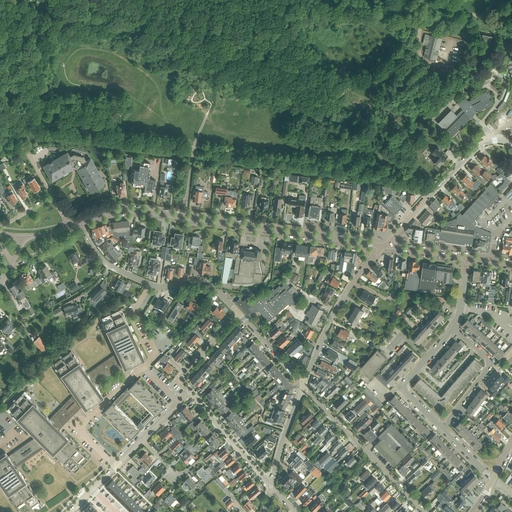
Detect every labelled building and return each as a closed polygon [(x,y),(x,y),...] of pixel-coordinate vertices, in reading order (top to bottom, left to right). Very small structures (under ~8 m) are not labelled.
[(437,60),(442,39),(425,35),(423,44),(427,45),(424,57),(437,60)] [(220,99),(224,90),(216,86),(208,105),(220,110),(224,101),(220,99)] [(486,92),(479,96),(469,101),(464,97),(458,103),(464,108),(457,115),(451,110),(438,123),(444,129),(445,128),(447,130),(446,131),(452,136),(473,115),(477,111),(478,111),(492,104),(490,102),(488,98),(490,97),(488,93),(487,94),(486,92)] [(432,153),(435,155),(431,159),(437,165),(441,161),(443,163),(448,157),(440,150),(440,151),(437,148),(435,151),(434,150),(432,153)] [(90,190),(92,189),(93,191),(101,186),(102,185),(102,183),(104,182),(101,176),(103,175),(101,172),(100,170),(98,171),(90,158),(86,161),(83,156),(74,154),(69,156),(67,152),(66,152),(65,153),(63,154),(63,155),(59,157),(54,160),(53,158),(51,159),(48,161),(49,163),(48,163),(43,166),(47,173),(49,176),(50,178),(51,180),(52,180),(54,179),(73,168),(77,169),(88,188),(89,190),(90,190)] [(485,156),(481,160),(484,163),(484,164),(486,166),(489,164),(492,167),(495,165),(491,161),(492,161),(489,158),(488,159),(485,156)] [(149,179),(150,167),(150,163),(144,162),(140,161),(139,170),(133,169),(132,176),(131,179),(132,179),(132,184),(137,184),(137,183),(140,184),(140,187),(142,187),(143,186),(145,187),(144,192),(148,192),(147,193),(152,194),(153,190),(154,190),(155,187),(156,180),(149,179)] [(475,166),(472,169),(474,172),(473,173),(476,176),(479,173),(487,180),(490,177),(492,179),(494,177),(487,171),(486,173),(484,174),(483,173),(481,171),(482,170),(478,166),(477,167),(475,166)] [(505,170),(498,176),(499,178),(501,176),(505,181),(503,183),(506,186),(511,181),(509,178),(511,176),(511,167),(507,172),(505,170)] [(161,181),(159,195),(166,196),(167,192),(170,192),(171,184),(167,184),(166,187),(164,187),(164,186),(163,186),(164,181),(166,174),(162,173),(161,181)] [(472,185),(475,189),(481,184),(477,180),(474,183),(466,175),(462,179),(464,182),(464,183),(469,188),(472,185)] [(36,190),(37,190),(40,188),(40,187),(34,178),(32,179),(30,176),(23,180),(26,183),(28,182),(33,191),(36,190)] [(25,187),(22,182),(15,186),(22,198),(23,199),(24,199),(26,198),(26,197),(26,196),(25,194),(27,193),(24,188),(25,187)] [(125,193),(124,188),(125,188),(124,182),(117,183),(117,185),(116,185),(116,190),(117,189),(118,195),(119,195),(119,197),(120,197),(122,197),(122,196),(122,194),(123,194),(123,193),(125,193)] [(472,246),(473,246),(476,226),(475,226),(472,225),(475,221),(475,220),(475,219),(476,220),(478,218),(477,217),(486,207),(487,208),(488,208),(500,196),(498,194),(500,192),(491,184),(462,215),(460,213),(457,216),(457,218),(456,218),(465,222),(462,243),(464,243),(470,244),(472,244),(472,246)] [(384,202),(386,204),(395,213),(402,206),(396,201),(390,195),(391,193),(391,192),(392,186),(383,185),(381,200),(384,202)] [(454,193),(456,196),(456,195),(461,200),(463,197),(465,199),(467,196),(471,200),(474,197),(468,191),(465,194),(461,190),(462,190),(459,187),(459,188),(456,185),(452,190),(454,192),(454,193)] [(194,190),(193,200),(202,202),(202,197),(207,197),(208,192),(203,191),(204,187),(196,186),(196,190),(194,190)] [(227,190),(227,188),(217,186),(216,193),(226,195),(226,196),(225,201),(227,201),(226,205),(227,205),(226,206),(228,207),(229,207),(231,207),(231,206),(235,207),(237,198),(237,197),(237,191),(227,190)] [(5,194),(11,204),(17,201),(11,190),(5,194)] [(408,190),(408,196),(404,195),(402,194),(399,197),(403,200),(407,201),(413,202),(415,191),(408,190)] [(314,218),(317,218),(319,218),(322,198),(317,197),(317,195),(314,193),(312,196),(309,216),(311,217),(314,218)] [(250,204),(252,204),(254,195),(243,194),(242,206),(249,207),(250,204)] [(300,195),(299,200),(298,200),(297,206),(296,215),(303,216),(304,208),(305,208),(306,201),(306,196),(300,195)] [(449,198),(446,195),(442,200),(445,203),(445,204),(446,204),(452,210),(456,205),(451,200),(452,199),(449,197),(449,198)] [(263,197),(263,200),(261,200),(260,208),(268,209),(269,201),(267,200),(267,197),(263,197)] [(283,199),(276,198),(274,210),(281,211),(283,199)] [(440,208),(442,206),(435,200),(432,202),(432,203),(429,206),(432,210),(433,209),(435,211),(439,207),(440,208)] [(385,229),(386,228),(387,229),(388,224),(387,224),(387,221),(388,222),(390,222),(395,217),(394,215),(380,202),(379,203),(374,227),(380,228),(380,230),(385,231),(385,229)] [(361,216),(360,216),(360,214),(363,214),(364,204),(359,204),(358,216),(354,215),(353,224),(356,225),(356,224),(359,224),(361,216)] [(371,217),(373,217),(374,212),(376,212),(378,207),(375,206),(373,210),(364,209),(363,216),(366,216),(365,225),(370,226),(371,217)] [(332,220),(333,221),(334,213),(337,213),(337,208),(332,207),(331,209),(329,208),(328,212),(326,220),(327,220),(327,221),(332,222),(332,220)] [(344,222),(346,223),(348,210),(342,209),(342,213),(340,213),(338,222),(340,222),(340,223),(344,224),(344,222)] [(425,226),(434,217),(427,211),(419,220),(425,226)] [(462,243),(465,222),(456,218),(442,223),(439,239),(442,240),(462,243)] [(421,229),(421,226),(416,221),(415,220),(409,227),(410,227),(410,228),(421,229)] [(109,223),(110,226),(112,235),(118,239),(119,237),(130,241),(130,238),(132,238),(132,235),(129,235),(128,221),(109,223)] [(103,225),(98,226),(101,235),(102,235),(103,238),(107,236),(107,237),(112,235),(110,226),(106,227),(105,224),(103,225)] [(94,238),(101,235),(98,226),(94,228),(92,229),(93,232),(92,232),(94,238)] [(133,229),(132,235),(132,238),(135,239),(136,235),(143,236),(145,228),(138,226),(137,229),(133,229)] [(490,241),(491,233),(476,226),(473,246),(475,246),(474,247),(480,248),(486,249),(487,242),(490,242),(490,241)] [(426,239),(435,241),(435,239),(439,240),(441,230),(426,227),(424,237),(426,237),(426,239)] [(423,230),(421,230),(421,229),(410,228),(409,228),(407,230),(409,234),(411,239),(415,240),(414,241),(421,242),(423,230)] [(162,231),(157,230),(158,230),(155,229),(155,230),(154,230),(152,243),(160,244),(160,242),(163,243),(164,236),(162,235),(162,231)] [(502,245),(501,251),(501,252),(502,252),(511,253),(511,229),(511,231),(510,232),(509,234),(505,232),(502,239),(503,240),(502,243),(502,245)] [(175,233),(174,237),(171,237),(170,244),(173,244),(173,246),(181,247),(183,234),(175,233)] [(194,245),(198,245),(199,237),(193,236),(192,238),(189,237),(188,246),(194,247),(194,245)] [(217,259),(223,260),(224,253),(221,252),(223,240),(220,240),(220,239),(217,239),(217,240),(216,240),(216,244),(212,244),(212,248),(219,249),(217,259)] [(106,254),(114,247),(112,246),(114,244),(111,241),(108,243),(107,241),(100,247),(106,254)] [(228,244),(227,251),(229,251),(238,252),(239,248),(238,248),(239,243),(238,243),(237,242),(236,241),(235,242),(232,242),(231,244),(228,244)] [(293,244),(286,244),(287,243),(284,242),(283,243),(282,248),(276,248),(275,260),(281,261),(282,254),(284,254),(286,253),(286,252),(290,253),(290,252),(292,253),(293,244)] [(296,254),(301,255),(301,258),(305,258),(305,262),(308,263),(308,261),(309,255),(309,252),(307,252),(308,246),(297,244),(296,254)] [(114,247),(106,254),(112,261),(119,255),(118,253),(120,251),(118,249),(119,248),(116,245),(114,247)] [(170,254),(171,248),(162,246),(160,258),(165,259),(165,260),(171,261),(172,254),(170,254)] [(310,255),(309,255),(308,261),(313,262),(314,256),(317,257),(317,254),(323,255),(324,248),(311,246),(310,255)] [(128,248),(127,253),(130,254),(128,263),(138,266),(139,262),(138,262),(139,259),(137,258),(138,254),(139,255),(140,252),(135,250),(136,247),(129,247),(128,248)] [(328,258),(336,259),(337,250),(329,249),(328,258)] [(242,254),(241,258),(257,260),(260,261),(261,251),(253,250),(253,251),(250,251),(242,250),(242,254)] [(68,256),(72,263),(76,261),(80,266),(87,262),(85,258),(81,261),(76,251),(68,256)] [(229,252),(226,252),(224,262),(223,262),(223,265),(221,265),(219,266),(219,267),(220,269),(222,269),(220,286),(225,287),(232,289),(232,285),(234,285),(236,285),(238,285),(239,285),(241,285),(243,286),(246,286),(247,286),(251,285),(256,285),(258,284),(259,283),(262,283),(263,274),(260,273),(259,269),(258,265),(257,260),(241,258),(242,254),(238,254),(238,252),(229,251),(229,252)] [(342,252),(339,270),(343,271),(343,273),(349,276),(353,271),(353,269),(354,270),(356,253),(351,252),(345,251),(345,252),(342,252)] [(204,273),(209,274),(210,267),(205,266),(206,262),(202,261),(202,259),(194,258),(193,264),(198,265),(197,269),(199,269),(198,272),(204,273)] [(406,260),(399,259),(399,264),(398,264),(397,266),(398,266),(398,267),(400,267),(400,270),(402,270),(403,268),(405,268),(406,263),(405,263),(406,260)] [(155,274),(156,270),(159,271),(160,263),(157,263),(157,261),(149,260),(148,273),(155,274)] [(404,289),(418,290),(419,282),(422,262),(410,260),(408,273),(406,272),(405,276),(405,278),(408,278),(408,280),(406,279),(404,289)] [(433,294),(434,292),(437,267),(436,267),(436,264),(423,262),(419,292),(433,294)] [(376,274),(379,277),(382,274),(380,271),(382,269),(376,264),(372,268),(377,273),(376,274)] [(57,277),(53,271),(50,273),(46,265),(38,270),(41,275),(38,277),(41,282),(45,280),(52,276),(53,279),(57,277)] [(434,292),(442,293),(442,286),(445,266),(437,265),(437,267),(434,292)] [(453,275),(452,274),(453,267),(445,266),(442,286),(450,287),(451,282),(452,282),(452,278),(453,275)] [(175,269),(170,268),(170,270),(166,269),(165,273),(167,273),(166,277),(172,278),(172,274),(174,274),(175,269)] [(33,285),(34,287),(37,285),(35,280),(33,281),(27,271),(20,276),(25,286),(24,286),(26,290),(33,285)] [(370,271),(366,275),(374,282),(376,280),(379,283),(381,281),(378,278),(370,271)] [(483,282),(490,283),(492,272),(484,271),(483,276),(481,276),(480,281),(483,282)] [(290,280),(295,283),(299,276),(294,273),(290,280)] [(330,283),(337,287),(340,281),(336,279),(336,278),(331,276),(330,279),(329,279),(327,281),(330,283)] [(511,288),(511,282),(509,282),(509,277),(503,276),(502,285),(508,286),(507,291),(511,291),(511,288)] [(311,292),(317,280),(310,277),(304,288),(311,292)] [(117,291),(121,293),(126,285),(118,280),(113,288),(117,290),(117,291)] [(73,292),(79,289),(77,286),(75,282),(68,286),(71,290),(71,289),(73,292)] [(240,298),(236,301),(248,315),(252,311),(252,312),(259,311),(260,310),(269,320),(268,321),(269,321),(278,313),(281,311),(288,304),(290,305),(296,300),(293,297),(299,292),(293,286),(291,288),(286,283),(281,287),(280,286),(275,290),(273,288),(264,297),(262,294),(253,302),(252,303),(247,297),(243,301),(240,298)] [(25,295),(21,290),(18,291),(14,285),(12,286),(10,285),(9,286),(9,287),(8,288),(13,296),(16,294),(19,299),(25,308),(30,305),(24,296),(25,295)] [(496,287),(490,286),(488,302),(494,303),(496,287)] [(97,289),(90,297),(96,302),(103,295),(106,292),(101,287),(98,290),(97,289)] [(322,293),(321,296),(329,301),(334,291),(327,287),(324,294),(322,293)] [(362,293),(359,298),(366,302),(371,305),(375,297),(364,290),(362,293)] [(212,298),(209,303),(211,304),(213,306),(223,315),(226,312),(222,309),(223,308),(221,306),(220,307),(218,305),(217,306),(213,303),(215,300),(212,298)] [(158,307),(164,310),(169,303),(163,299),(161,301),(158,299),(153,306),(157,308),(158,307)] [(167,318),(173,322),(184,305),(178,301),(167,318)] [(195,313),(197,311),(198,312),(201,308),(198,306),(199,305),(195,303),(195,304),(191,301),(188,307),(187,306),(186,308),(190,312),(187,316),(191,319),(195,313)] [(220,318),(223,315),(213,306),(211,304),(209,303),(206,305),(208,307),(210,305),(213,307),(211,309),(213,311),(220,318)] [(306,315),(310,317),(308,321),(305,320),(304,323),(306,324),(306,323),(308,324),(309,322),(310,322),(310,323),(311,324),(312,324),(313,323),(318,326),(319,322),(318,322),(324,310),(322,309),(323,307),(318,304),(317,307),(313,304),(309,311),(308,311),(306,315)] [(82,314),(80,307),(77,308),(76,306),(74,307),(73,305),(63,308),(65,314),(71,312),(75,322),(79,320),(77,316),(82,314)] [(34,313),(30,306),(26,309),(30,315),(34,313)] [(356,307),(352,313),(359,318),(363,311),(367,314),(369,310),(363,306),(361,310),(356,307)] [(62,313),(59,307),(52,311),(55,317),(62,313)] [(137,348),(133,339),(134,338),(132,334),(131,335),(129,330),(130,329),(128,325),(127,326),(125,322),(126,321),(123,313),(121,314),(119,309),(111,313),(110,311),(108,312),(109,314),(101,317),(104,322),(102,323),(106,331),(107,330),(109,334),(108,335),(110,339),(111,338),(113,343),(112,344),(114,348),(115,347),(117,351),(115,352),(116,353),(85,374),(83,371),(84,370),(82,366),(80,367),(77,363),(79,362),(74,355),(72,356),(69,352),(63,357),(62,355),(59,357),(60,358),(54,363),(57,367),(55,368),(60,375),(62,374),(64,378),(63,379),(65,383),(67,382),(70,386),(68,387),(71,390),(72,389),(75,393),(74,394),(49,419),(46,416),(45,417),(38,410),(39,409),(36,406),(35,407),(31,404),(32,402),(29,399),(31,398),(24,391),(22,394),(21,394),(15,400),(14,399),(12,400),(14,402),(8,408),(11,411),(10,413),(16,419),(17,417),(21,421),(20,422),(23,425),(24,424),(31,431),(30,432),(35,437),(6,457),(3,453),(0,455),(0,481),(2,483),(0,485),(5,491),(6,490),(12,499),(11,500),(13,503),(15,502),(18,506),(16,507),(19,511),(20,510),(21,511),(32,511),(30,509),(32,508),(34,511),(41,506),(43,505),(40,502),(39,503),(36,499),(37,498),(35,494),(33,495),(31,491),(32,490),(30,486),(28,488),(22,479),(24,478),(19,471),(17,472),(14,468),(45,447),(49,451),(50,450),(58,457),(56,459),(59,462),(61,460),(64,464),(63,465),(66,468),(67,467),(71,470),(70,472),(73,475),(74,473),(74,474),(80,467),(77,464),(78,463),(82,466),(88,460),(89,458),(86,455),(84,457),(81,453),(82,452),(79,449),(78,450),(74,447),(76,445),(73,442),(71,444),(64,436),(65,435),(59,429),(63,425),(71,417),(69,416),(71,415),(73,414),(72,413),(80,407),(82,406),(83,405),(86,409),(102,398),(99,393),(100,392),(95,385),(94,387),(91,383),(92,382),(121,368),(122,366),(122,364),(123,364),(125,368),(143,360),(141,355),(142,355),(139,347),(137,348)] [(436,313),(434,316),(440,321),(444,317),(438,311),(436,309),(434,312),(436,313)] [(359,326),(355,324),(359,318),(352,313),(348,320),(353,323),(351,326),(357,330),(357,329),(360,331),(361,328),(359,327),(359,326)] [(3,321),(0,323),(0,327),(3,330),(7,334),(11,330),(15,326),(10,320),(6,316),(2,320),(3,321)] [(436,326),(440,321),(434,316),(430,320),(436,326)] [(201,320),(205,323),(209,326),(213,322),(209,318),(207,321),(204,317),(201,320)] [(277,325),(269,332),(272,335),(283,325),(285,323),(282,320),(279,323),(279,324),(277,325)] [(291,326),(296,330),(300,323),(294,320),(291,326)] [(430,320),(425,325),(432,330),(436,326),(430,320)] [(462,326),(466,330),(472,324),(467,320),(462,326)] [(194,333),(200,326),(205,331),(209,326),(205,323),(202,326),(200,324),(199,326),(198,325),(192,331),(194,333)] [(472,324),(466,330),(471,334),(476,328),(472,324)] [(283,325),(272,335),(274,338),(286,328),(283,325)] [(304,334),(310,338),(313,331),(310,329),(310,328),(305,325),(304,328),(307,329),(304,334)] [(427,335),(432,330),(425,325),(421,329),(418,326),(427,335)] [(239,336),(244,340),(246,342),(247,340),(248,339),(245,337),(244,337),(242,336),(245,332),(244,332),(242,330),(238,326),(234,331),(240,336),(239,336)] [(417,334),(423,340),(427,335),(418,326),(414,331),(417,334)] [(471,334),(476,339),(481,332),(476,328),(471,334)] [(341,329),(337,335),(341,338),(341,339),(347,342),(348,340),(350,342),(353,337),(348,334),(349,333),(347,331),(346,332),(341,329)] [(239,336),(240,336),(234,331),(230,335),(236,340),(239,336)] [(481,332),(476,339),(480,343),(486,336),(481,332)] [(200,337),(196,333),(192,338),(196,342),(200,337)] [(277,341),(280,344),(289,335),(287,333),(285,335),(285,334),(277,341)] [(419,344),(423,340),(417,334),(413,338),(419,344)] [(230,335),(226,340),(232,345),(236,340),(230,335)] [(290,340),(290,339),(292,338),(289,335),(280,344),(283,347),(290,340)] [(480,343),(485,347),(490,340),(486,336),(480,343)] [(39,337),(34,342),(43,351),(48,347),(39,337)] [(196,342),(192,338),(189,341),(187,339),(185,340),(184,340),(183,341),(182,343),(179,346),(181,348),(186,342),(188,343),(192,346),(196,342)] [(292,355),(297,349),(301,352),(308,344),(302,339),(300,341),(297,339),(290,347),(291,347),(292,348),(289,351),(292,355)] [(223,345),(221,347),(226,351),(230,356),(232,354),(230,352),(232,351),(229,348),(232,345),(226,340),(222,344),(223,345)] [(340,345),(343,347),(344,345),(341,343),(340,343),(334,340),(331,345),(338,349),(340,345)] [(458,343),(456,341),(452,346),(458,351),(464,344),(460,340),(458,343)] [(490,340),(485,347),(490,351),(495,344),(490,340)] [(241,351),(237,355),(239,357),(243,352),(243,353),(247,348),(248,348),(248,347),(251,345),(248,342),(241,351)] [(251,345),(248,347),(252,352),(258,347),(254,342),(251,345)] [(490,351),(494,355),(500,349),(495,344),(490,351)] [(448,350),(452,354),(454,356),(458,351),(452,346),(448,350)] [(218,349),(214,353),(221,359),(223,358),(222,357),(224,354),(226,351),(221,347),(219,349),(218,349)] [(252,352),(249,355),(250,357),(254,354),(256,356),(262,351),(258,347),(252,352)] [(181,351),(179,353),(183,357),(187,352),(183,349),(182,349),(181,348),(180,350),(181,351)] [(333,362),(338,355),(329,349),(324,357),(333,362)] [(377,349),(361,368),(370,376),(386,358),(377,349)] [(494,355),(499,359),(501,357),(503,355),(505,353),(500,349),(494,355)] [(293,356),(298,360),(303,354),(298,350),(293,356)] [(454,356),(452,354),(448,350),(443,355),(450,361),(454,356)] [(256,356),(253,358),(257,363),(266,355),(262,351),(256,356)] [(412,352),(407,357),(413,363),(418,358),(412,352)] [(175,358),(179,361),(183,357),(179,353),(176,356),(175,355),(173,357),(174,358),(175,358)] [(216,363),(220,358),(221,360),(221,359),(214,353),(210,358),(211,358),(209,361),(214,365),(216,363)] [(163,367),(169,372),(173,368),(166,362),(169,358),(164,355),(159,360),(165,365),(163,367)] [(257,363),(256,364),(260,369),(260,368),(262,370),(266,367),(271,363),(269,360),(270,360),(266,355),(257,363)] [(443,355),(439,360),(446,365),(450,361),(443,355)] [(409,367),(413,363),(407,357),(403,361),(409,367)] [(442,396),(420,378),(414,386),(435,405),(438,401),(443,405),(448,400),(451,403),(483,365),(475,358),(442,396)] [(439,360),(435,365),(442,370),(443,371),(445,369),(444,368),(446,365),(439,360)] [(207,362),(203,367),(208,372),(212,367),(214,365),(209,361),(207,363),(207,362)] [(322,361),(320,365),(334,373),(336,368),(335,368),(336,366),(333,364),(332,366),(322,361)] [(349,361),(346,366),(353,371),(356,366),(349,361)] [(403,361),(399,366),(405,372),(409,367),(403,361)] [(266,367),(262,370),(268,377),(270,375),(278,369),(274,364),(273,365),(271,363),(266,367)] [(431,369),(437,375),(442,370),(435,365),(431,369)] [(399,366),(395,370),(401,376),(405,372),(399,366)] [(204,376),(208,372),(203,367),(199,371),(204,376)] [(278,369),(270,375),(272,377),(274,376),(276,378),(282,373),(278,369)] [(318,369),(316,373),(323,377),(322,380),(325,382),(325,383),(325,382),(323,384),(326,387),(328,384),(331,380),(327,378),(328,375),(327,375),(328,373),(318,369)] [(397,381),(401,376),(395,370),(391,375),(397,381)] [(199,371),(195,376),(202,382),(206,378),(204,377),(204,376),(199,371)] [(510,379),(506,375),(503,377),(496,371),(490,377),(491,378),(485,383),(492,390),(489,393),(493,397),(498,392),(496,390),(500,386),(499,385),(503,381),(505,384),(510,379)] [(276,378),(274,380),(277,385),(285,377),(282,373),(276,378)] [(392,385),(397,381),(391,375),(386,380),(387,381),(389,382),(392,385)] [(201,381),(202,382),(195,376),(191,380),(197,385),(201,381)] [(352,381),(347,376),(343,380),(349,385),(352,381)] [(277,385),(274,387),(277,390),(279,388),(281,390),(286,389),(294,387),(289,382),(285,377),(277,385)] [(312,383),(320,390),(323,386),(316,379),(312,383)] [(129,388),(133,392),(151,410),(156,415),(164,407),(162,405),(163,404),(159,400),(158,401),(156,400),(157,399),(154,395),(153,396),(151,394),(152,393),(146,387),(145,388),(143,386),(144,385),(140,382),(139,383),(137,380),(129,388)] [(331,395),(332,396),(339,388),(335,384),(332,382),(328,387),(330,389),(325,394),(328,398),(331,395)] [(251,393),(253,391),(253,390),(248,384),(245,386),(251,393)] [(212,389),(206,394),(210,399),(220,391),(220,390),(218,389),(217,389),(214,386),(212,388),(212,389)] [(118,407),(133,392),(129,388),(128,387),(113,403),(118,407)] [(290,400),(292,394),(291,394),(294,387),(286,389),(285,391),(283,395),(281,394),(281,396),(283,397),(290,400)] [(481,389),(477,394),(484,400),(488,395),(481,389)] [(210,399),(214,403),(223,396),(224,395),(220,391),(210,399)] [(480,405),(484,400),(477,394),(473,399),(480,405)] [(227,400),(223,396),(214,403),(218,408),(227,400)] [(334,404),(339,410),(348,402),(342,396),(334,404)] [(356,414),(355,414),(357,412),(360,415),(364,411),(373,402),(367,396),(352,411),(351,410),(345,415),(350,420),(353,417),(354,418),(355,417),(355,416),(355,415),(356,414)] [(389,402),(393,406),(399,401),(395,396),(389,402)] [(281,403),(280,405),(286,408),(287,405),(290,400),(283,397),(280,402),(281,403)] [(473,399),(470,404),(477,410),(480,405),(473,399)] [(399,401),(393,406),(398,411),(403,405),(399,401)] [(373,402),(369,407),(375,413),(380,409),(374,402),(373,402)] [(136,426),(118,407),(113,403),(105,410),(107,413),(106,414),(110,417),(111,416),(112,418),(111,419),(115,423),(116,422),(118,423),(117,424),(123,431),(124,430),(126,432),(125,433),(129,436),(130,435),(132,437),(140,430),(136,426)] [(224,415),(231,409),(229,406),(227,407),(224,403),(218,408),(222,412),(224,415)] [(473,414),(477,410),(470,404),(466,409),(473,414)] [(274,410),(273,412),(283,416),(285,411),(285,410),(286,408),(280,405),(279,405),(278,408),(277,411),(274,410)] [(408,409),(403,405),(398,411),(402,415),(408,409)] [(180,415),(178,417),(180,420),(190,411),(186,406),(178,413),(180,415)] [(502,406),(499,409),(502,412),(502,413),(504,415),(503,417),(510,424),(511,422),(511,417),(507,413),(505,410),(506,409),(502,406)] [(231,409),(224,415),(226,417),(225,417),(229,422),(238,415),(232,408),(231,409)] [(412,414),(408,409),(402,415),(406,420),(412,414)] [(309,424),(314,419),(311,417),(314,415),(309,410),(300,419),(304,424),(302,426),(304,428),(309,424)] [(150,411),(136,426),(140,430),(141,431),(155,416),(150,411)] [(190,411),(180,420),(181,422),(184,420),(187,418),(191,423),(193,421),(191,419),(194,416),(190,411)] [(368,415),(364,411),(360,415),(358,417),(362,421),(356,427),(359,430),(363,427),(364,428),(372,421),(367,416),(368,415)] [(273,412),(272,415),(270,419),(274,420),(274,419),(281,422),(283,416),(273,412)] [(406,420),(411,424),(416,418),(412,414),(406,420)] [(238,415),(229,422),(233,427),(239,421),(241,419),(240,417),(238,415)] [(315,420),(314,419),(309,424),(310,425),(307,427),(312,432),(321,423),(317,418),(315,420)] [(416,418),(411,424),(415,428),(421,423),(416,418)] [(503,428),(503,427),(504,425),(499,419),(497,421),(495,418),(492,421),(500,429),(501,429),(503,428)] [(239,421),(233,427),(236,431),(244,425),(245,423),(241,419),(239,421)] [(371,426),(374,429),(380,424),(376,420),(371,426)] [(191,423),(189,424),(188,425),(190,427),(191,426),(194,429),(196,427),(199,430),(205,425),(201,421),(196,425),(193,421),(191,423)] [(259,423),(257,421),(248,428),(250,430),(259,423)] [(455,428),(459,432),(465,426),(461,422),(455,428)] [(415,428),(419,433),(425,427),(421,423),(415,428)] [(382,439),(375,446),(394,465),(413,446),(391,424),(379,436),(382,439)] [(179,431),(174,425),(170,428),(176,434),(179,431)] [(208,430),(209,430),(205,425),(199,430),(195,433),(197,435),(199,433),(200,432),(203,435),(203,434),(205,437),(210,432),(208,430)] [(244,425),(236,431),(240,435),(247,429),(244,425)] [(324,437),(323,435),(328,430),(324,425),(318,431),(315,434),(319,438),(317,439),(313,442),(316,445),(324,437)] [(465,426),(459,432),(463,437),(469,431),(465,426)] [(419,433),(424,437),(430,432),(425,427),(419,433)] [(159,436),(165,441),(172,434),(166,429),(159,436)] [(374,439),(374,438),(376,435),(371,429),(368,432),(367,432),(364,435),(371,442),(374,439)] [(492,435),(497,440),(502,436),(496,430),(495,431),(494,429),(491,432),(492,434),(492,435)] [(248,438),(245,441),(249,446),(258,439),(260,437),(257,433),(256,434),(253,430),(248,434),(250,436),(248,438)] [(180,437),(183,434),(180,431),(174,437),(177,439),(170,446),(175,451),(183,444),(181,443),(183,440),(180,437)] [(463,437),(468,441),(474,435),(469,431),(463,437)] [(212,435),(210,432),(205,437),(202,439),(204,442),(207,439),(211,444),(217,439),(212,434),(212,435)] [(328,447),(332,443),(330,442),(335,437),(331,433),(325,438),(327,440),(324,444),(325,446),(321,450),(323,452),(328,447)] [(298,445),(305,438),(301,434),(293,441),(298,445)] [(429,440),(434,444),(440,438),(435,434),(429,440)] [(468,441),(472,445),(478,439),(474,435),(468,441)] [(444,443),(440,438),(434,444),(438,449),(444,443)] [(211,444),(208,446),(213,452),(216,449),(215,448),(220,443),(217,439),(211,444)] [(483,444),(478,439),(472,445),(477,450),(483,444)] [(330,451),(332,453),(342,444),(338,440),(332,445),(334,447),(330,451)] [(267,444),(264,442),(257,448),(259,450),(255,454),(261,461),(267,456),(266,454),(269,452),(264,446),(267,444)] [(304,443),(298,449),(301,452),(307,446),(304,443)] [(438,449),(436,451),(440,455),(442,453),(448,447),(444,443),(438,449)] [(337,458),(335,459),(337,462),(340,460),(343,457),(349,451),(345,447),(339,452),(341,455),(338,457),(337,458)] [(448,447),(442,453),(447,458),(453,452),(448,447)] [(222,449),(214,455),(217,458),(221,463),(223,461),(222,459),(229,453),(225,449),(223,450),(222,449)] [(194,456),(188,450),(181,457),(187,463),(194,456)] [(324,466),(333,457),(327,451),(315,464),(320,469),(320,468),(324,465),(324,466)] [(449,464),(451,462),(457,456),(453,452),(447,458),(448,460),(447,461),(449,464)] [(142,466),(140,468),(145,472),(150,467),(147,465),(152,460),(145,453),(140,459),(143,462),(140,465),(142,466)] [(293,458),(294,459),(289,463),(296,469),(304,461),(297,454),(293,458)] [(398,470),(404,475),(410,469),(406,466),(408,464),(407,464),(414,457),(410,454),(402,462),(404,464),(398,470)] [(355,464),(354,463),(357,460),(357,458),(356,457),(355,458),(353,455),(346,461),(347,462),(344,464),(343,463),(341,465),(344,468),(347,465),(349,467),(351,465),(352,467),(355,464)] [(231,456),(225,462),(224,461),(213,470),(215,473),(226,464),(228,467),(235,461),(231,456)] [(455,466),(461,460),(457,456),(451,462),(455,466)] [(333,457),(324,466),(330,472),(339,464),(337,462),(335,459),(333,457)] [(420,474),(421,473),(420,471),(419,470),(420,469),(423,465),(426,468),(431,464),(426,458),(421,462),(412,471),(413,472),(414,473),(407,479),(411,483),(418,477),(417,476),(420,474)] [(455,467),(453,469),(457,474),(466,465),(461,460),(455,466),(455,467)] [(307,467),(311,471),(316,467),(311,463),(307,467)] [(236,474),(242,468),(238,464),(232,469),(231,468),(227,471),(232,478),(236,474)] [(135,477),(140,472),(138,470),(133,465),(128,471),(133,476),(135,478),(135,477)] [(212,474),(214,477),(216,475),(215,473),(213,470),(212,470),(210,472),(207,467),(205,469),(202,466),(196,471),(203,478),(204,477),(206,479),(212,474)] [(316,467),(311,471),(314,475),(319,470),(316,467)] [(370,474),(366,469),(360,475),(358,473),(353,479),(354,480),(356,479),(358,481),(362,477),(364,479),(370,474)] [(290,473),(290,474),(290,475),(287,473),(280,480),(287,487),(288,487),(296,479),(295,478),(298,475),(292,470),(290,473)] [(438,470),(431,477),(434,481),(442,474),(438,470)] [(467,475),(470,478),(476,484),(480,480),(471,471),(467,475)] [(148,485),(155,478),(149,472),(145,477),(142,479),(143,479),(148,485)] [(233,479),(229,483),(232,486),(237,482),(236,481),(238,480),(240,483),(248,476),(244,472),(236,479),(235,478),(233,479)] [(377,481),(373,476),(367,482),(363,486),(367,490),(377,481)] [(190,489),(196,484),(189,477),(183,482),(184,483),(181,485),(185,490),(188,488),(190,489)] [(470,478),(465,483),(471,489),(476,484),(470,478)] [(245,487),(248,490),(255,484),(251,479),(242,487),(243,489),(245,487)] [(113,480),(106,487),(109,490),(116,483),(113,480)] [(116,483),(109,490),(113,494),(120,487),(116,483)] [(153,490),(159,495),(165,488),(160,483),(153,490)] [(379,483),(369,493),(372,495),(375,493),(378,497),(380,495),(378,494),(384,488),(379,483)] [(467,493),(471,489),(465,483),(461,487),(463,489),(461,491),(465,495),(467,493)] [(307,488),(302,484),(293,493),(298,497),(307,488)] [(431,484),(422,493),(427,498),(434,491),(431,488),(433,486),(431,484)] [(231,492),(226,486),(223,489),(228,495),(231,492)] [(120,487),(113,494),(117,497),(123,491),(120,487)] [(261,491),(257,487),(248,495),(248,494),(245,496),(248,498),(250,497),(252,499),(261,491)] [(307,491),(309,494),(307,495),(301,501),(306,505),(308,502),(309,503),(312,500),(309,498),(315,491),(311,487),(307,491)] [(144,495),(146,497),(152,491),(149,489),(144,495)] [(368,492),(365,489),(358,496),(361,499),(368,492)] [(378,497),(374,500),(378,504),(384,499),(386,501),(388,498),(391,495),(387,490),(381,496),(380,495),(378,497)] [(445,490),(442,494),(449,501),(451,498),(447,494),(448,493),(445,490)] [(123,491),(117,497),(121,501),(127,494),(123,491)] [(173,507),(178,502),(176,499),(171,493),(161,503),(166,508),(169,505),(169,506),(171,504),(173,507)] [(127,494),(121,501),(124,505),(131,498),(127,494)] [(314,511),(324,502),(322,500),(324,497),(320,494),(317,497),(315,500),(313,501),(315,502),(309,508),(311,510),(310,510),(311,511),(314,511)] [(463,506),(462,505),(465,501),(460,497),(459,498),(456,497),(454,500),(457,502),(455,504),(460,508),(461,507),(462,508),(463,506)] [(131,498),(124,505),(128,508),(135,501),(131,498)] [(224,502),(229,508),(235,503),(231,499),(230,499),(229,498),(224,502)] [(455,511),(451,508),(453,506),(450,503),(447,500),(445,499),(444,498),(438,505),(443,510),(444,509),(446,511),(455,511)] [(393,511),(395,511),(393,510),(399,504),(395,499),(388,506),(386,503),(382,508),(377,511),(393,511)] [(135,501),(128,508),(132,511),(138,505),(135,501)] [(247,502),(243,505),(248,511),(252,508),(247,502)] [(89,503),(81,511),(82,511),(90,511),(94,508),(89,503)] [(501,511),(500,511),(511,511),(508,509),(505,507),(505,506),(503,505),(501,503),(500,503),(501,503),(497,508),(500,511),(501,511)]
